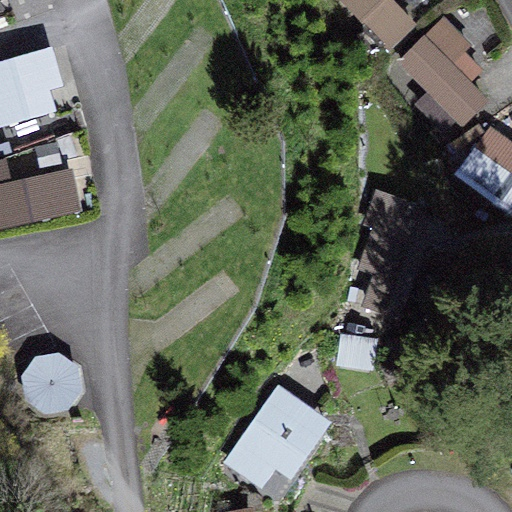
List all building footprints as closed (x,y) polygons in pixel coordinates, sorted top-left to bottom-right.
[(396,0),(345,0),(385,54),(418,29),(396,0)] [(500,99),(450,21),(397,55),(447,132),(500,99)] [(48,48),(0,60),(0,130),(16,126),(19,140),(69,126),(48,48)] [(511,137),(493,124),(458,177),(511,213),(511,137)] [(0,227),(83,218),(77,172),(13,179),(11,161),(0,162),(0,227)] [(374,193),(346,331),(401,342),(429,204),(374,193)] [(26,366),(36,415),(86,405),(76,356),(26,366)] [(225,465),(281,503),(335,422),(279,385),(225,465)]
